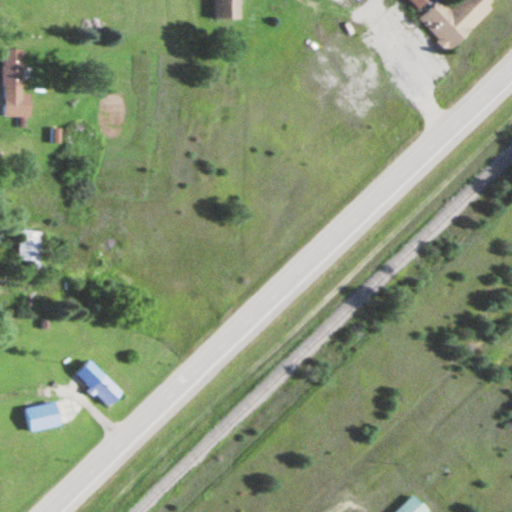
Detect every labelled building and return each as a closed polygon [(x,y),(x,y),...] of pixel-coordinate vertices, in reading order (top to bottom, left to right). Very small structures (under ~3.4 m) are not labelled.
[(212,0),(212,18),(237,18),(237,0),(212,0)] [(431,0),(407,0),(419,12),(414,17),(433,38),(431,40),(443,52),(488,8),(484,4),(488,0),(450,0),(446,4),(442,0),(433,0),(432,1),(431,0)] [(0,48),(0,116),(12,116),(12,127),(21,126),(21,116),(27,116),(27,94),(18,94),(18,48),(0,48)] [(37,230),(36,268),(14,267),(16,229),(37,230)] [(98,373),(118,392),(104,406),(91,394),(89,396),(83,390),(98,373)] [(390,511),(408,494),(424,509),(421,511),(390,511)]
